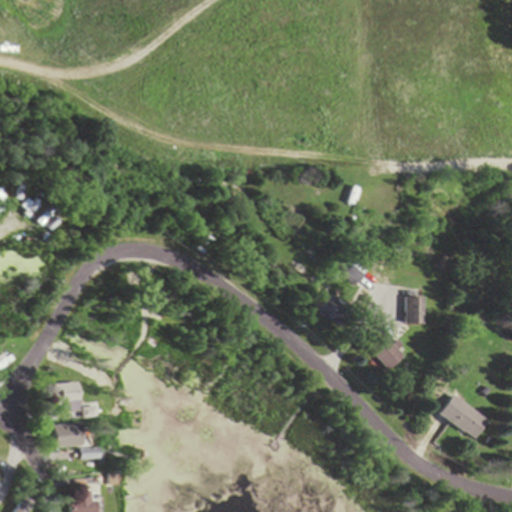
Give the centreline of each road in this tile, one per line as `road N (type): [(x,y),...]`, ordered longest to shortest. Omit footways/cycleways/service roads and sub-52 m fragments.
road 1 (residential): [(0,399),(27,372),(91,271),(122,254),(147,253),(206,277),(255,311),(411,459),(463,487),(511,499)]
road 2 (residential): [(0,401),(49,511)]
